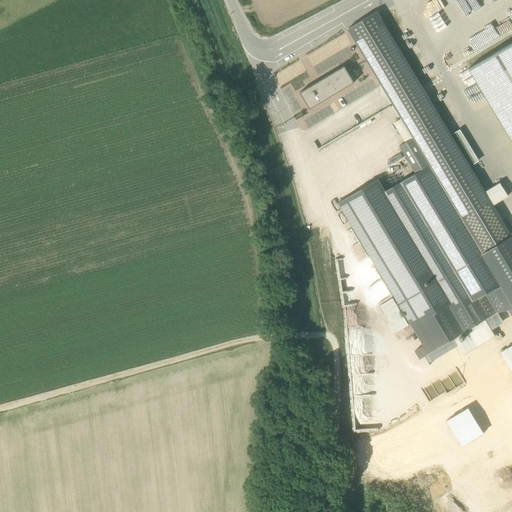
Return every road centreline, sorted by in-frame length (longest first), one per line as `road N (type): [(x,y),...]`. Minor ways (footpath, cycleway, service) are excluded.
road 1 (track): [(327,335),(260,336),(0,408)]
road 2 (track): [(325,511),(338,433),(335,342),(327,335)]
road 3 (unknown): [(427,49),(495,176)]
